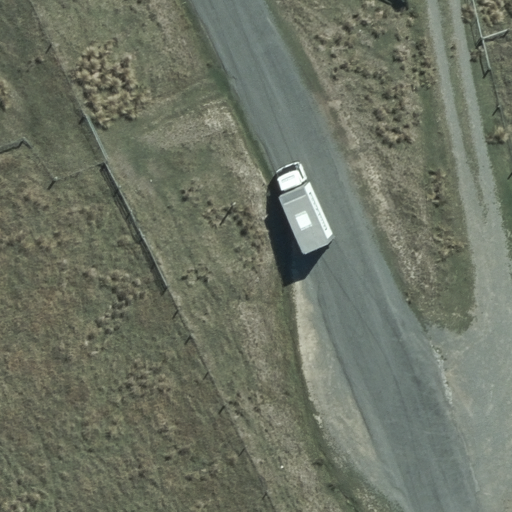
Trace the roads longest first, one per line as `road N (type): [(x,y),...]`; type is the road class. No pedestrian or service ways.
road 1 (unclassified): [(441,511),(381,343),(283,113),(223,0)]
road 2 (track): [(479,511),(497,310),(442,0)]
